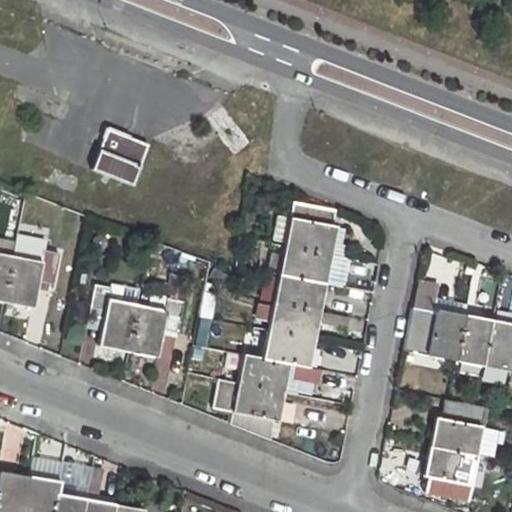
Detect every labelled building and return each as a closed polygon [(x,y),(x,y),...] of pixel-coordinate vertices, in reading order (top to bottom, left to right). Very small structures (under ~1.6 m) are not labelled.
[(106,128),(90,170),(130,186),(146,145),(106,128)] [(292,203),(283,247),(328,256),(334,226),(331,226),(334,210),(292,203)] [(283,247),(278,275),(323,283),(328,256),(283,247)] [(12,256),(2,302),(32,308),(36,280),(52,283),(58,252),(41,249),(39,261),(12,256)] [(0,301),(2,302),(12,256),(0,254),(0,301)] [(278,275),(273,302),(318,311),(323,283),(278,275)] [(469,280),(463,315),(480,318),(487,283),(469,280)] [(135,305),(108,299),(110,287),(93,284),(88,315),(102,318),(98,345),(126,351),(135,305)] [(135,305),(126,351),(156,356),(161,329),(176,332),(182,301),(166,298),(164,310),(135,305)] [(511,300),(503,298),(498,314),(511,318),(511,300)] [(438,299),(436,310),(454,313),(456,303),(438,299)] [(273,302),(267,330),(312,339),(318,311),(273,302)] [(411,309),(402,351),(454,361),(463,315),(454,313),(436,310),(434,310),(434,313),(411,309)] [(463,315),(454,361),(482,367),(491,320),(480,318),(463,315)] [(511,324),(491,320),(482,367),(509,372),(511,358),(511,324)] [(267,330),(261,358),(307,367),(312,339),(267,330)] [(325,345),(322,368),(353,372),(356,349),(325,345)] [(97,346),(95,358),(122,363),(124,351),(97,346)] [(242,354),(236,382),(282,391),(285,377),(313,383),(316,369),(307,367),(261,358),(242,354)] [(217,378),(211,408),(231,412),(229,424),(268,439),(272,420),(276,421),(282,391),(236,382),(217,378)] [(499,430),(480,426),(484,407),(441,399),(438,419),(433,418),(428,446),(474,455),(493,459),(499,430)] [(426,475),(423,491),(465,499),(474,455),(428,446),(422,474),(426,475)] [(0,511),(20,511),(27,476),(14,474),(13,480),(0,477),(0,511)] [(56,487),(36,484),(37,478),(27,476),(20,511),(50,511),(53,500),(56,487)] [(83,499),(80,511),(111,511),(113,504),(115,498),(85,492),(83,499)] [(53,500),(50,511),(80,511),(83,499),(72,497),(71,504),(53,500)]
